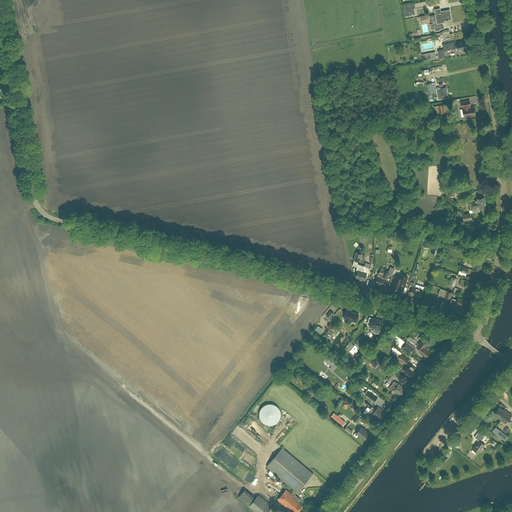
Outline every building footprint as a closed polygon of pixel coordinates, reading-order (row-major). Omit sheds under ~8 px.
[(414,4),(403,6),(405,16),(414,14),(413,8),(415,8),(414,4)] [(430,24),(431,28),(431,30),(435,29),(435,31),(439,30),(439,29),(444,28),(443,24),(442,21),(451,19),(450,10),(440,12),(440,9),(435,9),(437,23),(430,24)] [(456,42),(443,44),(445,51),(448,50),(457,48),(457,50),(466,49),(464,42),(456,43),(456,42)] [(448,98),(448,94),(446,87),(436,89),(438,99),(448,98)] [(464,116),(476,114),(474,107),(470,108),(469,106),(468,105),(466,105),(465,102),(461,102),(462,106),(464,106),(464,109),(463,109),(464,116)] [(445,113),(444,105),(434,106),(435,110),(439,110),(439,114),(445,113)] [(454,197),(457,190),(451,188),(452,183),(450,183),(449,187),(448,189),(445,188),(444,192),(447,193),(446,193),(448,194),(448,195),(454,197)] [(480,209),(486,208),(485,197),(478,198),(478,199),(470,200),(471,203),(469,204),(470,210),(472,210),(472,212),(481,211),(480,209)] [(356,252),(353,260),(360,262),(363,254),(356,252)] [(484,259),(474,256),(474,255),(470,254),(467,262),(473,264),(472,267),(473,267),(472,270),(479,272),(484,259)] [(366,263),(365,266),(361,279),(365,280),(366,276),(368,276),(371,268),(370,268),(371,265),(366,263)] [(356,277),(361,279),(365,266),(358,264),(357,268),(356,270),(358,271),(357,272),(358,273),(356,277)] [(380,285),(384,286),(386,282),(389,275),(391,276),(394,268),(390,267),(389,271),(388,271),(388,272),(385,271),(380,285)] [(376,279),(377,279),(376,284),(380,285),(385,271),(384,271),(385,269),(381,268),(380,270),(379,273),(383,275),(382,278),(381,278),(382,276),(378,274),(376,279)] [(405,285),(408,277),(400,275),(399,277),(395,276),(392,288),(399,290),(402,283),(405,285)] [(472,289),(474,283),(461,279),(459,285),(472,289)] [(421,297),(423,290),(413,286),(414,283),(411,282),(409,289),(412,289),(410,294),(421,297)] [(452,298),(451,301),(450,305),(455,307),(457,303),(459,304),(467,306),(469,300),(461,298),(461,299),(458,298),(458,300),(452,298)] [(347,309),(344,318),(346,318),(345,321),(350,322),(351,320),(357,322),(359,314),(351,311),(351,310),(347,309)] [(381,328),(383,321),(372,318),(370,326),(375,327),(381,328)] [(430,352),(428,350),(429,349),(425,346),(427,344),(422,340),(419,344),(420,344),(418,347),(421,350),(420,352),(426,357),(430,352)] [(405,342),(401,347),(411,355),(416,348),(406,341),(405,342)] [(398,358),(397,359),(405,365),(410,359),(402,353),(400,355),(398,358)] [(327,357),(325,360),(332,365),(329,369),(333,371),(338,365),(327,357)] [(409,364),(404,371),(414,379),(415,378),(418,373),(417,372),(418,371),(409,364)] [(391,373),(387,378),(391,381),(395,376),(391,373)] [(401,395),(405,389),(402,387),(403,386),(399,383),(398,383),(395,381),(389,388),(393,391),(393,390),(396,392),(401,395)] [(375,401),(378,398),(367,389),(364,393),(375,402),(375,401)] [(382,417),(385,414),(381,411),(382,410),(378,407),(376,409),(373,406),(371,408),(382,417)] [(505,423),(511,415),(504,409),(500,406),(494,414),(498,416),(497,417),(505,423)] [(376,417),(380,420),(382,417),(371,408),(366,414),(370,418),(372,415),(376,418),(376,417)] [(346,422),(334,413),(332,416),(343,426),(346,422)] [(359,413),(353,420),(357,423),(363,416),(359,413)] [(244,424),(248,427),(253,420),(249,417),(244,424)] [(364,439),(370,433),(361,427),(356,433),(356,432),(354,435),(356,437),(358,435),(364,439)] [(496,427),(493,431),(505,441),(508,436),(496,427)] [(485,445),(481,442),(485,436),(479,431),(474,437),(479,441),(473,449),(472,451),(475,453),(476,451),(478,453),(485,445)] [(293,511),(297,511),(303,505),(299,501),(301,499),(295,494),(297,492),(313,473),(282,447),(267,466),(295,490),(292,493),(287,489),(278,499),(293,511)] [(256,497),(249,506),(255,511),(267,511),(273,506),(259,494),(256,497)]
